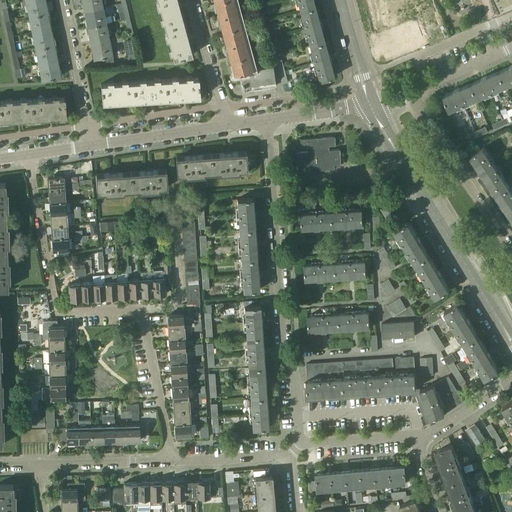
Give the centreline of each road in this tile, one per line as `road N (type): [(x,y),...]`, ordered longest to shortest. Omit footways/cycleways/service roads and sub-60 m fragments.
road 1 (residential): [(294,449),(266,119)]
road 2 (tertiary): [(511,341),(369,105)]
road 3 (residential): [(173,462),(142,313),(75,313)]
road 4 (residential): [(511,254),(409,95)]
road 5 (residential): [(91,145),(61,0)]
road 6 (residential): [(49,294),(26,155)]
road 7 (residential): [(35,464),(173,462)]
road 8 (residential): [(91,145),(227,126)]
road 9 (residential): [(227,126),(192,0)]
road 10 (residential): [(173,462),(294,449)]
